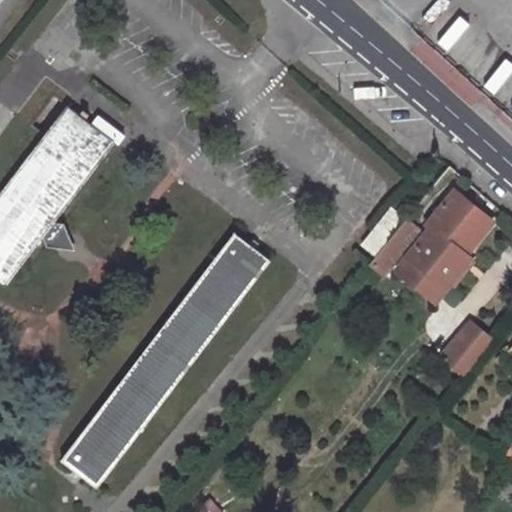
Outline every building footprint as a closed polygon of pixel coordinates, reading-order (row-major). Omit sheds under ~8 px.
[(338,93),(326,83),(318,92),(330,102),(338,93)] [(55,108),(0,185),(0,285),(103,145),(55,108)] [(456,193),(425,226),(429,229),(404,257),(406,258),(438,287),(440,289),(466,260),(462,257),(491,225),(456,193)] [(404,222),(390,211),(378,227),(391,238),(404,222)] [(375,257),(368,265),(380,275),(415,231),(404,222),(391,238),(375,257)] [(375,257),(391,238),(378,227),(362,244),(375,257)] [(92,494),(262,262),(224,233),(56,467),(92,494)] [(394,271),(427,300),(438,287),(406,258),(394,271)] [(491,337),(472,321),(444,354),(464,370),(491,337)] [(511,469),(511,445),(500,460),(511,469)]
